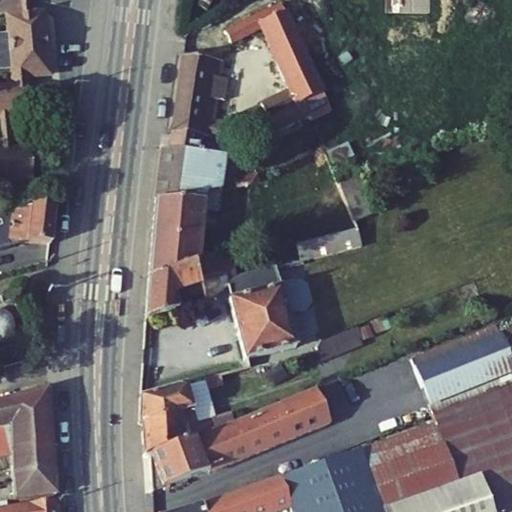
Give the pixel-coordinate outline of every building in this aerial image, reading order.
[(291,0),(258,0),(302,76),(277,87),(282,99),(315,85),(337,76),(312,34),(291,0)] [(326,0),(291,0),(312,34),(338,18),(326,0)] [(0,85),(0,106),(4,106),(12,147),(2,149),(7,181),(43,175),(37,142),(23,145),(16,105),(40,101),(35,81),(61,76),(51,17),(15,22),(18,38),(0,42),(0,67),(2,79),(15,76),(17,82),(0,85)] [(231,110),(239,53),(187,44),(177,119),(204,121),(227,123),(252,112),(259,109),(255,99),(231,110)] [(319,98),(315,85),(282,99),(259,109),(252,112),(257,124),(319,98)] [(201,140),(204,121),(177,119),(175,136),(162,135),(154,188),(213,172),(217,142),(201,140)] [(221,170),(213,172),(154,188),(148,225),(202,224),(215,220),(221,170)] [(252,182),(242,185),(250,211),(260,208),(252,182)] [(366,193),(353,198),(359,217),(373,213),(366,193)] [(69,203),(43,199),(42,206),(27,209),(24,239),(64,244),(69,203)] [(271,244),(260,208),(250,211),(261,247),(271,244)] [(373,213),(359,217),(361,224),(293,246),(297,260),(334,250),(335,254),(381,239),(373,213)] [(359,217),(290,238),(293,246),(361,224),(359,217)] [(198,262),(202,224),(148,225),(141,265),(198,262)] [(240,253),(222,259),(226,285),(243,276),(240,253)] [(199,267),(198,262),(141,265),(139,308),(172,304),(172,282),(195,281),(201,301),(226,290),(226,285),(222,259),(199,267)] [(245,285),(226,290),(246,366),(298,354),(277,275),(245,285)] [(245,285),(243,276),(226,285),(226,290),(245,285)] [(25,294),(0,301),(0,346),(19,348),(39,341),(25,294)] [(359,326),(312,345),(320,363),(366,345),(359,326)] [(502,326),(416,360),(437,414),(511,385),(511,333),(506,336),(502,326)] [(197,378),(136,393),(135,421),(139,421),(143,455),(147,453),(210,430),(197,378)] [(0,441),(18,436),(25,495),(66,489),(54,380),(0,395),(0,441)] [(210,430),(147,453),(153,488),(208,466),(209,470),(331,423),(318,388),(210,430)] [(323,457),(341,511),(511,511),(511,416),(506,397),(323,457)] [(203,498),(153,511),(275,511),(294,505),(296,511),(341,511),(323,457),(283,472),(286,479),(205,509),(203,498)] [(67,511),(66,495),(3,503),(4,511),(67,511)]
